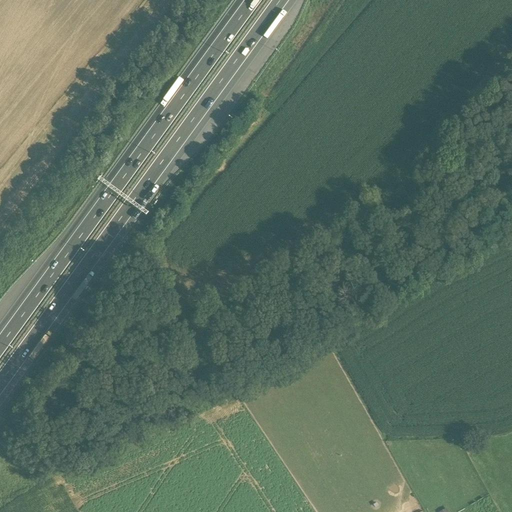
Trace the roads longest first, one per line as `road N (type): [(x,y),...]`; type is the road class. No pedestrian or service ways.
road 1 (motorway): [(0,388),(284,0)]
road 2 (motorway): [(248,0),(0,340)]
